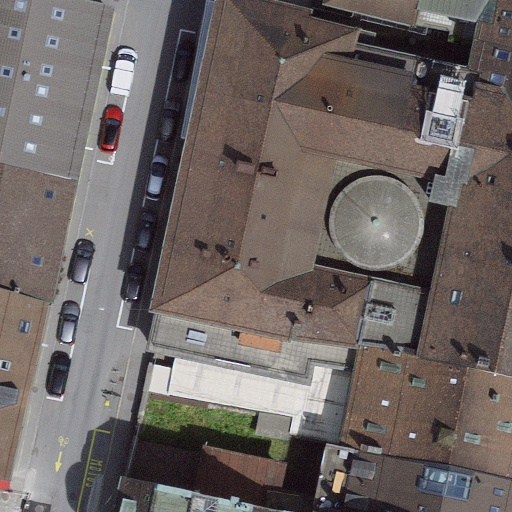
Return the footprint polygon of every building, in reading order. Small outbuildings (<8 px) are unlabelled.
[(0,0),(0,474),(6,475),(110,8),(76,0),(0,0)] [(511,511),(511,378),(430,366),(472,71),(341,10),(286,0),(224,0),(159,310),(335,343),(377,350),(347,502),(345,511),(511,511)] [(342,0),(286,0),(341,10),(342,0)] [(511,378),(511,0),(342,0),(341,10),(472,71),(430,366),(511,378)] [(335,343),(159,310),(151,347),(328,382),(335,343)] [(345,511),(347,502),(137,457),(130,486),(287,511),(345,511)] [(287,511),(130,486),(120,485),(116,511),(287,511)]
